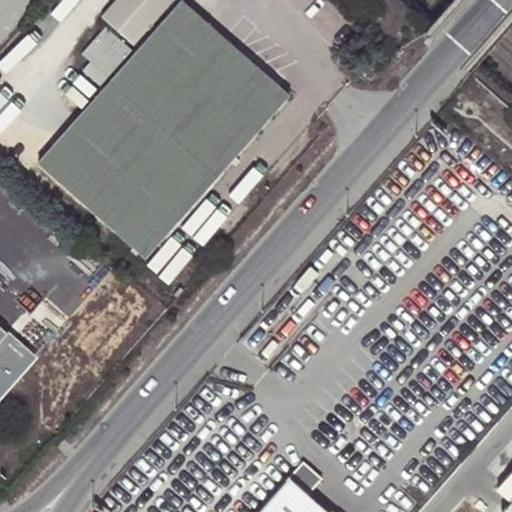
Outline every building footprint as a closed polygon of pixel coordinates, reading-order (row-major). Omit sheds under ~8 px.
[(286,94),(179,0),(36,163),(143,258),(286,94)] [(113,0),(100,16),(130,43),(168,0),(113,0)] [(0,397),(35,358),(0,327),(0,397)] [(54,445),(58,449),(65,441),(61,437),(54,445)] [(258,511),(330,511),(309,494),(323,479),(304,462),(258,511)] [(507,498),(496,510),(498,511),(511,511),(511,465),(493,485),(507,498)]
